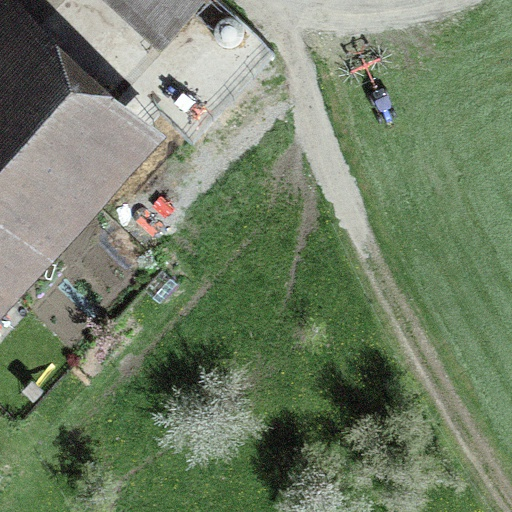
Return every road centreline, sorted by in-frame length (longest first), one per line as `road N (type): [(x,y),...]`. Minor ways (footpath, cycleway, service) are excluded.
road 1 (track): [(511,507),(449,408),(364,239),(304,75),(265,0)]
road 2 (track): [(401,0),(271,5)]
